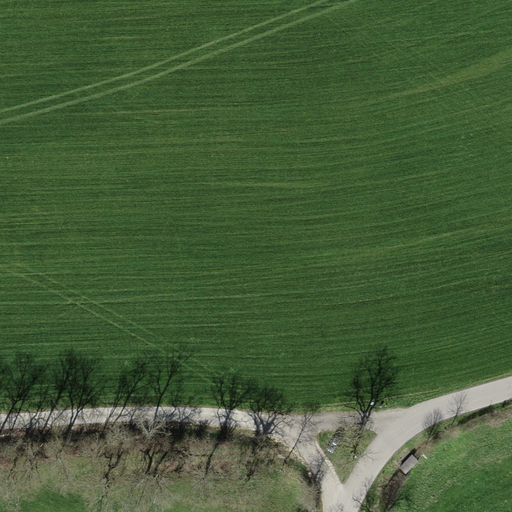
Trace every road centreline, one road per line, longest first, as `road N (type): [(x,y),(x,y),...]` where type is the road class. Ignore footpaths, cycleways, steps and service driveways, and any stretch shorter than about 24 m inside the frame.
road 1 (track): [(0,425),(241,415),(279,424)]
road 2 (unclassified): [(345,511),(357,483),(434,409),(511,388)]
road 3 (track): [(434,409),(392,420),(279,424)]
